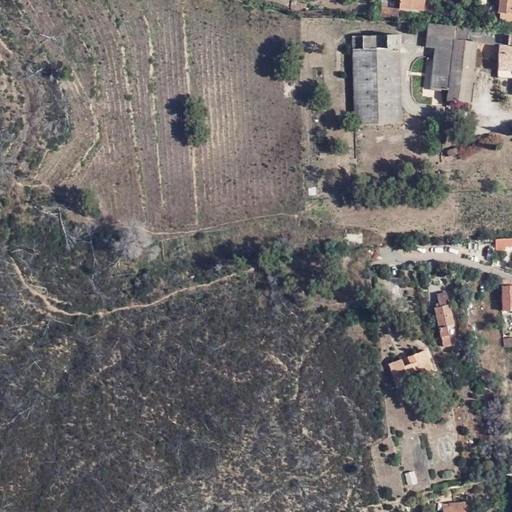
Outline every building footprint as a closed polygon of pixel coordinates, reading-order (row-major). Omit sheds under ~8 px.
[(381,0),(369,0),(369,12),(381,13),(382,2),(381,0)] [(511,0),(487,0),(487,2),(492,2),(490,21),(507,22),(509,4),(511,3),(511,0)] [(381,13),(391,15),(392,2),(382,2),(381,13)] [(475,23),(450,21),(426,19),(425,43),(432,44),(430,85),(446,86),(445,97),(469,100),(470,79),(474,39),(475,23)] [(398,43),(398,31),(351,31),(352,43),(398,43)] [(398,43),(352,43),(354,119),(400,120),(398,43)] [(468,145),(457,149),(459,155),(470,151),(468,145)] [(511,276),(507,274),(497,272),(499,305),(511,304),(511,276)] [(429,301),(438,340),(446,339),(442,319),(449,318),(441,285),(431,287),(434,299),(429,301)] [(511,332),(500,333),(501,341),(511,340),(511,332)] [(420,345),(407,350),(409,356),(404,358),(397,360),(395,354),(382,358),(390,380),(403,376),(401,370),(413,365),(416,375),(429,371),(420,345)] [(404,379),(416,375),(413,365),(401,370),(403,376),(404,379)] [(404,481),(403,471),(394,471),(395,482),(404,481)] [(458,511),(458,496),(444,497),(444,500),(437,500),(438,511),(458,511)]
